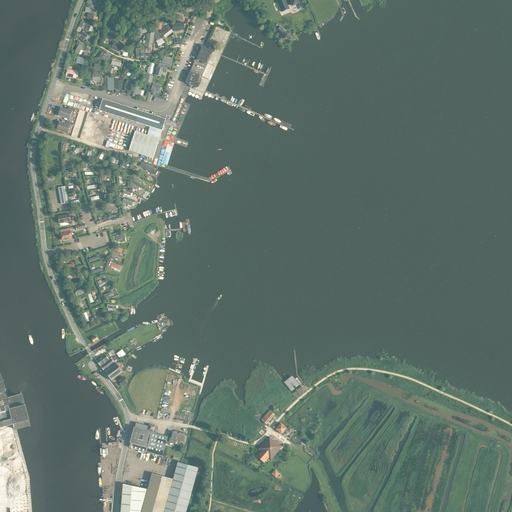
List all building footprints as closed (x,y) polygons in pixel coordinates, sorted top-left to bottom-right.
[(276,0),(282,12),(289,9),(288,5),(292,4),(292,6),(299,3),(302,2),(301,0),(300,0),(299,1),(298,0),(288,0),(286,1),(285,0),(276,0)] [(94,14),(87,13),(87,18),(88,18),(88,21),(97,22),(97,17),(94,16),(94,14)] [(122,16),(123,14),(121,13),(117,13),(116,15),(113,21),(115,23),(117,24),(122,16)] [(131,15),(125,17),(127,24),(134,22),(131,15)] [(139,26),(139,32),(142,33),(146,32),(150,24),(142,20),(139,26)] [(184,22),(172,24),(174,31),(185,29),(184,22)] [(159,32),(161,34),(162,36),(163,36),(164,36),(166,35),(165,34),(170,31),(168,29),(166,27),(159,32)] [(281,27),(275,32),(283,39),(288,34),(281,27)] [(77,32),(76,37),(78,38),(82,41),(84,39),(85,39),(88,35),(85,32),(85,33),(83,31),(80,34),(77,32)] [(107,33),(104,36),(105,37),(109,40),(111,42),(113,39),(115,37),(117,34),(118,33),(116,32),(113,35),(109,31),(108,31),(107,33)] [(120,40),(123,42),(128,36),(122,32),(121,34),(120,33),(116,39),(119,41),(120,40)] [(147,34),(145,46),(152,47),(155,32),(154,32),(151,33),(147,34)] [(164,42),(162,38),(157,34),(158,33),(156,32),(154,35),(157,41),(156,41),(158,44),(164,42)] [(79,55),(82,48),(84,49),(85,45),(83,44),(84,44),(80,42),(80,41),(78,40),(76,44),(78,45),(74,53),(79,55)] [(112,47),(120,52),(123,48),(120,46),(121,44),(115,41),(112,47)] [(208,63),(212,53),(214,52),(215,49),(214,48),(211,47),(209,47),(208,49),(206,48),(205,46),(203,45),(201,46),(201,48),(200,52),(199,51),(198,53),(198,55),(197,55),(196,59),(196,60),(194,65),(192,66),(191,70),(191,71),(190,74),(189,74),(188,75),(185,82),(186,83),(190,85),(190,86),(190,87),(192,86),(197,88),(198,87),(201,81),(201,80),(201,79),(202,76),(207,79),(213,66),(208,63)] [(143,48),(136,49),(137,58),(144,57),(143,48)] [(111,55),(108,53),(107,54),(104,53),(101,59),(104,60),(103,61),(106,63),(108,60),(106,59),(106,58),(107,59),(109,56),(110,57),(111,55)] [(77,56),(76,62),(85,65),(87,59),(77,56)] [(162,61),(161,64),(171,66),(173,59),(164,58),(162,59),(162,61)] [(95,66),(95,70),(101,71),(103,71),(104,68),(104,64),(101,64),(97,63),(95,63),(95,66)] [(155,75),(161,76),(162,71),(166,72),(167,66),(161,65),(158,64),(157,67),(156,66),(155,69),(156,70),(155,75)] [(67,69),(66,76),(76,78),(77,71),(71,70),(72,67),(68,66),(67,69)] [(153,76),(146,74),(144,81),(145,81),(144,83),(150,85),(151,83),(153,76)] [(153,83),(151,89),(157,91),(159,92),(161,86),(159,85),(153,83)] [(136,86),(133,93),(140,95),(142,90),(138,89),(139,87),(136,86)] [(150,126),(162,130),(164,123),(165,119),(103,99),(99,110),(150,126)] [(61,108),(58,115),(69,119),(72,111),(74,112),(75,109),(69,107),(69,110),(61,108)] [(85,139),(91,112),(78,109),(72,136),(85,139)] [(59,121),(57,129),(68,133),(70,125),(73,126),(74,123),(68,121),(67,124),(59,121)] [(147,135),(159,139),(162,130),(150,126),(147,135)] [(95,127),(91,142),(102,145),(106,130),(95,127)] [(129,150),(153,158),(159,139),(147,135),(135,131),(129,150)] [(159,172),(142,162),(140,167),(156,176),(159,172)] [(58,188),(61,204),(68,203),(65,186),(58,188)] [(69,224),(72,223),(72,220),(71,220),(69,214),(58,216),(59,223),(68,222),(69,224)] [(69,235),(71,234),(70,228),(60,230),(62,239),(70,238),(69,235)] [(121,242),(126,240),(124,233),(115,235),(117,240),(121,239),(121,242)] [(102,280),(102,279),(97,281),(100,286),(109,282),(108,278),(102,280)] [(116,290),(104,293),(105,298),(118,294),(116,290)] [(97,360),(100,365),(109,359),(108,359),(111,357),(108,353),(106,355),(105,354),(97,360)] [(101,366),(104,370),(114,362),(111,359),(101,366)] [(116,362),(105,371),(111,380),(123,372),(116,362)] [(292,376),(284,382),(291,391),(299,384),(292,376)] [(0,426),(12,424),(5,397),(0,381),(0,426)] [(267,424),(274,415),(269,410),(261,420),(267,424)] [(163,456),(166,444),(168,437),(168,436),(155,433),(156,430),(155,429),(156,425),(149,424),(148,426),(136,423),(135,427),(134,427),(130,442),(131,443),(130,447),(163,456)] [(286,428),(281,424),(277,429),(281,433),(286,428)] [(175,444),(176,442),(176,440),(178,432),(173,430),(171,437),(170,437),(168,437),(166,444),(169,445),(170,442),(175,444)] [(184,442),(186,434),(178,432),(176,440),(184,442)] [(256,456),(264,463),(269,457),(271,459),(282,447),(273,439),(272,439),(269,437),(259,448),(261,451),(256,456)] [(178,462),(173,479),(163,511),(185,511),(198,467),(178,462)] [(152,473),(141,511),(163,511),(173,479),(152,473)] [(120,511),(140,511),(147,489),(123,484),(120,511)]
